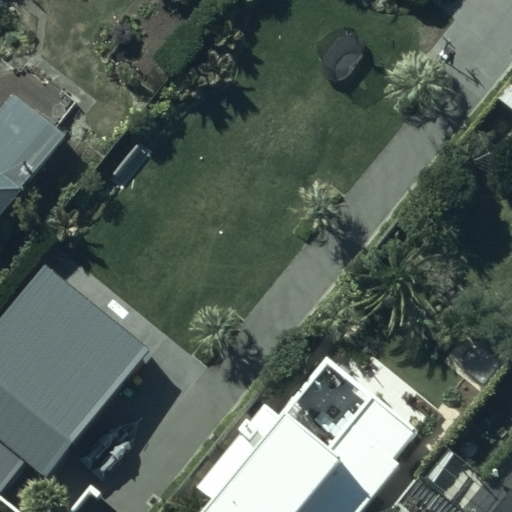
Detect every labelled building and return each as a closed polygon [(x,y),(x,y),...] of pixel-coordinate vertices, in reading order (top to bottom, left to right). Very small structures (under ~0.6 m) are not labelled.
[(0,262),(57,192),(0,146),(0,262)] [(146,354),(42,271),(0,324),(0,448),(45,483),(146,354)] [(392,420),(327,366),(278,422),(264,413),(195,497),(212,511),(210,511),(368,511),(401,473),(394,468),(417,440),(392,420)] [(511,389),(500,380),(460,430),(511,471),(511,389)] [(449,511),(418,483),(394,511),(449,511)]
